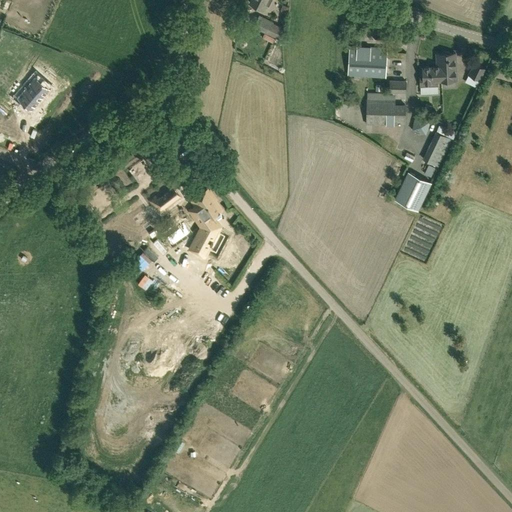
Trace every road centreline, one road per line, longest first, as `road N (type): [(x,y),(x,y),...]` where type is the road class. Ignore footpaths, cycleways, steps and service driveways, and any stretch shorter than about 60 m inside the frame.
road 1 (unclassified): [(510,511),(225,194),(164,86)]
road 2 (unclassified): [(0,202),(164,86)]
road 3 (unclassified): [(511,49),(380,0)]
